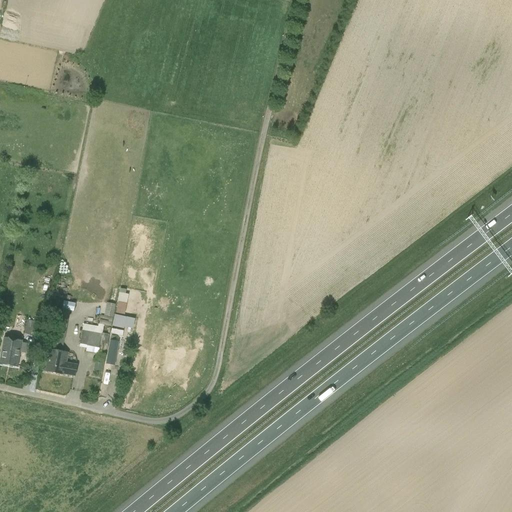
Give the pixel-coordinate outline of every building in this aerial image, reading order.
[(113,317),(116,305),(107,303),(104,316),(113,317)] [(51,339),(64,341),(70,311),(56,309),(51,339)] [(24,334),(36,336),(38,322),(27,320),(24,334)] [(100,343),(107,344),(109,335),(102,333),(103,328),(83,324),(80,344),(87,345),(86,351),(100,355),(102,347),(99,346),(100,343)] [(111,336),(106,364),(115,366),(119,341),(115,340),(116,337),(111,336)] [(29,344),(22,342),(22,341),(5,338),(0,363),(18,366),(20,352),(26,353),(27,348),(29,348),(29,344)] [(68,354),(49,350),(47,358),(48,358),(46,371),(63,375),(63,374),(75,377),(78,365),(66,363),(66,362),(67,362),(68,354)]
